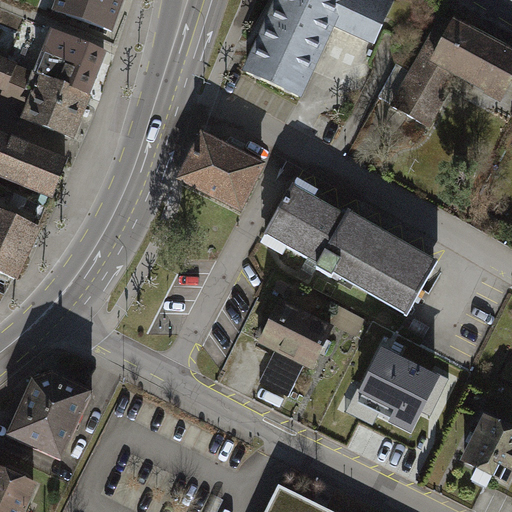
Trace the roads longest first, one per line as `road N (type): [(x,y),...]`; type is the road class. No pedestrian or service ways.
road 1 (residential): [(431,511),(171,378),(56,302)]
road 2 (primary): [(56,302),(118,212),(168,75)]
road 3 (residential): [(511,264),(292,142)]
road 4 (residential): [(168,75),(292,142)]
